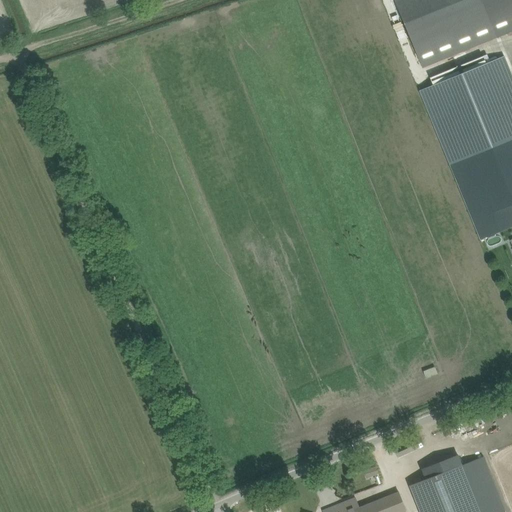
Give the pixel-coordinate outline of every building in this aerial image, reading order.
[(511,0),(395,0),(422,67),(511,30),(511,0)] [(433,85),(420,91),(450,165),(496,146),(508,142),(511,140),(511,75),(504,56),(460,74),(457,67),(430,78),(433,85)] [(496,146),(450,165),(481,240),(511,226),(511,140),(508,142),(496,146)] [(480,511),(462,465),(410,485),(420,511),(480,511)] [(375,466),(367,469),(370,477),(378,474),(375,466)] [(405,511),(402,502),(398,493),(359,508),(355,498),(323,510),(323,511),(405,511)]
